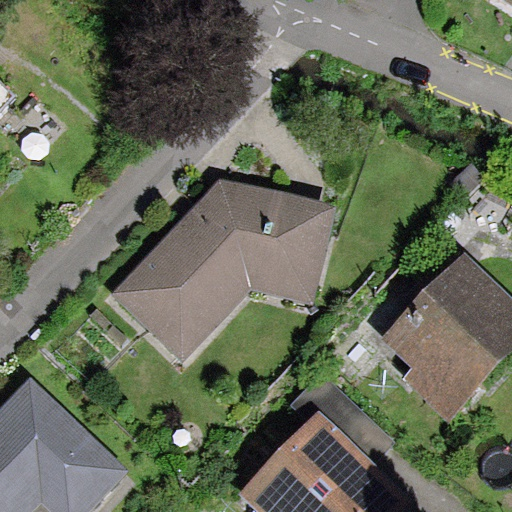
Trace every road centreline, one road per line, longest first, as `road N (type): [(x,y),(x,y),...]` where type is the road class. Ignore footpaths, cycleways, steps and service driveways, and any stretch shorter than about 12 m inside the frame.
road 1 (residential): [(291,12),(244,77),(0,330)]
road 2 (residential): [(291,12),(511,100)]
